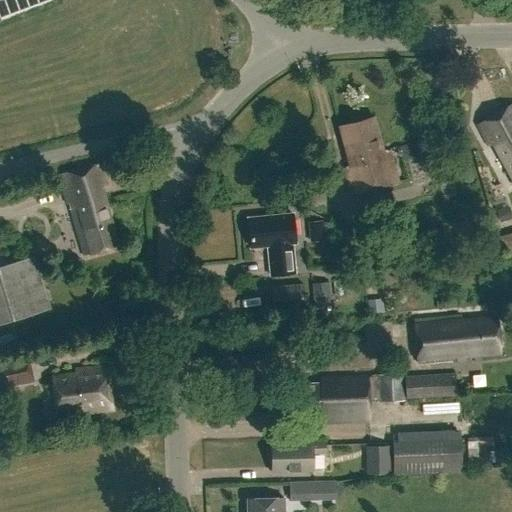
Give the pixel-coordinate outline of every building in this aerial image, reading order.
[(511,104),(476,125),(488,146),(492,144),(511,178),(511,104)] [(382,151),(374,119),(338,128),(348,166),(343,167),(349,194),(399,182),(390,149),(382,151)] [(424,164),(413,166),(420,190),(431,187),(424,164)] [(107,188),(101,167),(60,178),(81,258),(116,249),(101,190),(107,188)] [(294,274),(288,214),(246,218),(249,249),(266,249),(269,276),(294,274)] [(0,323),(49,309),(33,256),(0,265),(0,323)] [(329,282),(312,283),(314,307),(331,306),(329,282)] [(304,308),(302,284),(270,287),(272,311),(304,308)] [(462,321),(461,315),(414,319),(417,364),(459,360),(459,357),(500,354),(497,318),(462,321)] [(0,388),(33,383),(28,358),(0,363),(0,388)] [(112,413),(106,368),(74,372),(75,377),(52,380),(57,414),(84,411),(85,416),(112,413)] [(455,396),(454,373),(405,376),(406,399),(455,396)] [(404,401),(403,375),(320,380),(320,384),(294,386),(296,420),(320,418),(320,425),(370,422),(368,402),(404,401)] [(460,472),(459,438),(391,441),(393,475),(460,472)] [(495,440),(469,442),(470,453),(485,452),(487,482),(498,481),(495,440)] [(323,457),(323,445),(272,446),(273,476),(312,475),(312,457),(323,457)] [(388,473),(388,446),(364,446),(365,474),(388,473)] [(324,485),(288,486),(288,500),(324,499),(324,485)] [(283,511),(283,498),(247,499),(246,511),(283,511)]
